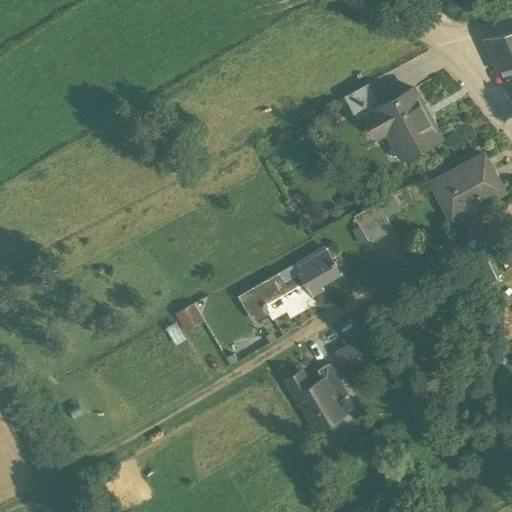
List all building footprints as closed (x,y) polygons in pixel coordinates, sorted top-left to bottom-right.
[(511,28),(503,30),(483,39),(496,71),(511,64),(511,28)] [(369,82),(344,95),(358,119),(370,113),(368,111),(381,104),(369,82)] [(442,135),(413,86),(381,104),(368,111),(370,113),(383,136),(396,128),(411,153),(442,135)] [(483,154),(431,182),(447,211),(475,196),(477,199),(481,197),(484,201),(503,191),(483,154)] [(393,192),(375,202),(383,216),(401,205),(393,192)] [(383,216),(375,202),(353,214),(369,241),(390,228),(383,216)] [(325,247),(298,262),(301,268),(282,278),(278,271),(256,284),(257,285),(241,295),(240,293),(238,294),(250,314),(265,306),(270,315),(284,307),(288,315),(306,305),(303,298),(321,287),(319,283),(339,271),(325,247)] [(193,301),(173,310),(182,330),(202,321),(193,301)] [(365,334),(334,352),(341,364),(372,346),(365,334)] [(348,395),(329,363),(317,371),(322,380),(324,379),(337,402),(348,395)] [(337,402),(324,379),(322,380),(310,387),(301,372),(287,380),(317,430),(355,407),(348,395),(337,402)] [(409,483),(389,495),(396,508),(417,495),(409,483)]
